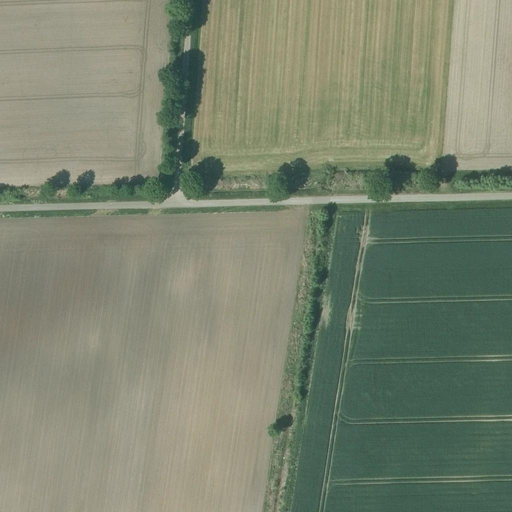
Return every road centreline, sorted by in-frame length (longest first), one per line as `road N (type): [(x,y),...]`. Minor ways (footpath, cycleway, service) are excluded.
road 1 (unclassified): [(181,197),(511,189)]
road 2 (unclassified): [(194,0),(181,197)]
road 3 (unclassified): [(181,197),(0,202)]
